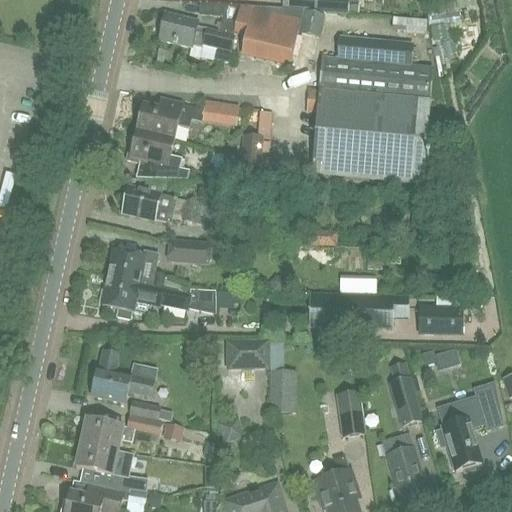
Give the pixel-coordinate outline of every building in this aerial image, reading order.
[(342,0),(283,0),(283,11),(304,12),(344,16),(348,16),(349,0),(345,0),(342,0)] [(242,58),(290,70),(304,12),(283,11),(283,12),(241,9),(241,7),(199,4),(199,18),(222,20),(218,33),(198,29),(199,24),(166,17),(160,43),(193,50),(195,40),(205,42),(204,48),(217,51),(214,61),(229,65),(231,54),(233,54),(237,38),(235,37),(235,34),(247,37),(244,51),(242,58)] [(337,62),(325,61),(323,92),(308,91),(307,114),(320,115),(315,178),(424,188),(431,104),(430,104),(433,70),(411,68),(414,46),(339,38),(337,62)] [(138,135),(175,143),(179,128),(190,131),(192,123),(203,125),(204,119),(231,123),(233,110),(206,105),(204,113),(184,108),(184,106),(160,101),(158,109),(141,105),(137,121),(141,122),(138,135)] [(483,132),(464,135),(471,167),(490,164),(483,132)] [(175,143),(138,135),(135,148),(131,147),(127,163),(147,168),(148,164),(160,167),(157,182),(188,183),(191,173),(181,171),(183,161),(172,158),(175,143)] [(259,179),(262,141),(246,140),(243,178),(259,179)] [(160,197),(162,188),(146,185),(145,194),(129,190),(123,216),(155,223),(155,222),(171,226),(172,221),(182,221),(181,226),(209,229),(213,209),(177,201),(176,202),(161,198),(161,197),(160,197)] [(430,247),(434,212),(413,210),(409,244),(430,247)] [(208,266),(210,247),(171,244),(169,262),(208,266)] [(190,292),(165,282),(166,280),(142,275),(146,259),(115,253),(109,281),(121,283),(163,292),(189,297),(190,292)] [(381,272),(381,260),(367,259),(367,271),(381,272)] [(109,281),(107,294),(102,293),(100,304),(104,305),(103,310),(119,313),(118,321),(131,323),(132,316),(134,316),(134,314),(149,317),(151,306),(161,308),(161,305),(216,317),(216,304),(243,304),(245,296),(216,295),(216,293),(190,292),(189,297),(163,292),(121,283),(109,281)] [(409,323),(409,299),(314,297),(313,331),(393,333),(393,322),(409,323)] [(461,337),(461,311),(422,310),(421,316),(419,318),(419,328),(421,330),(421,336),(461,337)] [(227,373),(269,372),(269,342),(226,343),(227,373)] [(116,376),(120,357),(104,354),(100,372),(98,372),(92,400),(126,407),(129,395),(152,400),(155,385),(153,385),(156,373),(132,368),(130,379),(116,376)] [(425,370),(437,366),(434,354),(422,358),(425,370)] [(423,423),(406,369),(391,373),(394,386),(390,387),(403,429),(423,423)] [(297,415),(297,373),(270,373),(269,415),(297,415)] [(511,377),(502,381),(509,402),(511,400),(511,377)] [(478,468),(482,467),(471,432),(486,427),(488,434),(503,429),(495,387),(475,392),(477,400),(450,408),(455,425),(442,429),(443,432),(436,435),(441,451),(448,449),(456,475),(464,472),(465,476),(479,472),(478,468)] [(365,437),(359,395),(337,398),(340,426),(342,426),(344,441),(365,437)] [(159,424),(159,423),(162,410),(134,404),(130,418),(159,424)] [(184,429),(159,423),(159,424),(130,418),(130,420),(126,419),(124,430),(88,422),(82,446),(116,454),(118,455),(120,446),(132,448),(135,436),(159,441),(159,439),(162,439),(162,440),(181,444),(184,429)] [(224,446),(244,439),(238,419),(217,425),(224,446)] [(428,497),(414,451),(409,436),(382,444),(387,459),(396,489),(392,491),(396,504),(400,503),(401,505),(403,504),(404,509),(418,505),(417,500),(428,497)] [(82,446),(77,471),(117,480),(114,492),(130,495),(130,494),(147,496),(149,482),(130,479),(131,470),(116,466),(118,455),(116,454),(82,446)] [(349,473),(345,459),(334,463),(339,476),(314,484),(320,503),(325,501),(327,511),(359,511),(353,492),(357,491),(351,472),(349,473)] [(114,492),(89,486),(86,499),(71,496),(67,511),(120,511),(123,502),(128,503),(126,511),(144,511),(147,496),(130,494),(130,495),(114,492)] [(283,511),(276,489),(226,506),(228,511),(283,511)]
